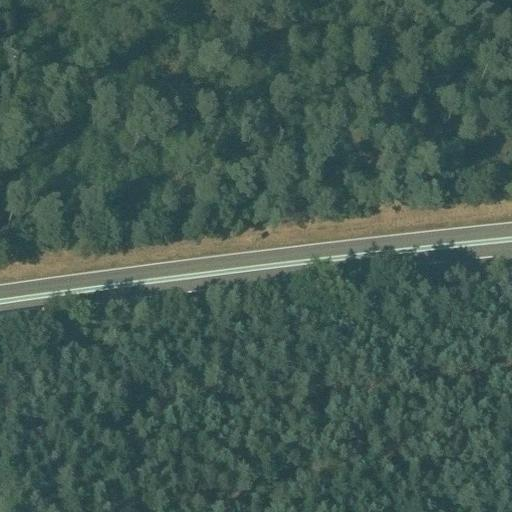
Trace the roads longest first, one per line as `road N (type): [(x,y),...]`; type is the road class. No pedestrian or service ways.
road 1 (trunk): [(511,232),(0,291)]
road 2 (trunk): [(0,315),(511,257)]
